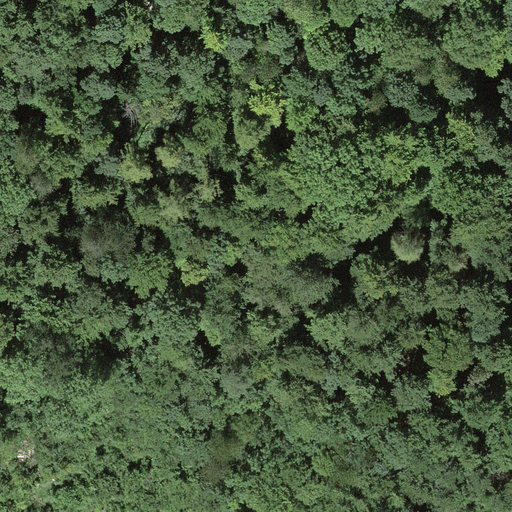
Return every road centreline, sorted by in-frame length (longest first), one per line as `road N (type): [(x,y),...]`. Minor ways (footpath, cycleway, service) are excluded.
road 1 (track): [(190,0),(209,51),(229,65),(329,91),(511,161)]
road 2 (track): [(0,105),(79,46),(176,0)]
